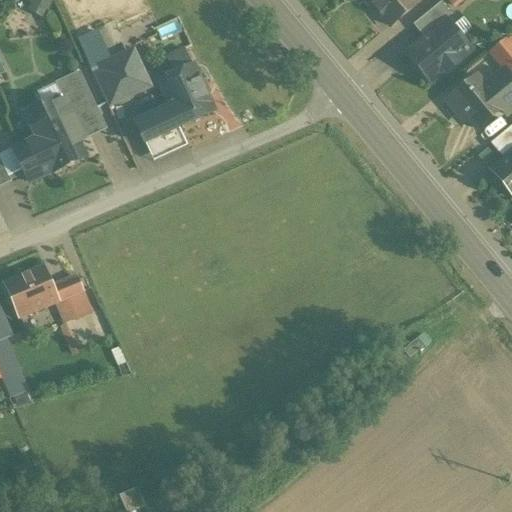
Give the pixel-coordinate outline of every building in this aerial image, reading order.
[(361,0),(370,9),(372,7),(388,27),(416,4),(412,0),(361,0)] [(439,4),(411,26),(423,40),(444,23),(451,18),(439,4)] [(423,40),(405,55),(429,84),(443,73),(444,74),(457,64),(456,62),(468,52),(444,23),(423,40)] [(511,34),(488,54),(509,80),(511,77),(511,34)] [(178,72),(198,63),(191,47),(171,56),(178,72)] [(0,75),(9,71),(0,51),(0,75)] [(134,59),(93,78),(106,107),(148,88),(134,59)] [(191,67),(157,83),(168,108),(177,128),(212,112),(205,97),(206,93),(202,84),(198,83),(191,67)] [(62,101),(43,110),(41,106),(24,114),(26,119),(22,121),(32,142),(12,151),(27,183),(50,173),(51,174),(84,159),(77,144),(83,142),(73,121),(95,111),(77,74),(54,85),(62,101)] [(475,77),(444,103),(455,116),(460,112),(475,130),(499,110),(504,116),(511,109),(511,93),(501,79),(486,91),(475,77)] [(168,108),(134,124),(143,144),(177,128),(168,108)] [(511,125),(488,145),(503,162),(511,154),(511,125)] [(511,154),(503,162),(490,173),(511,199),(511,154)] [(0,162),(0,187),(10,183),(0,162)] [(42,267),(1,284),(17,321),(64,301),(81,293),(82,293),(75,278),(51,289),(42,267)] [(81,293),(64,301),(73,321),(90,314),(81,293)]
